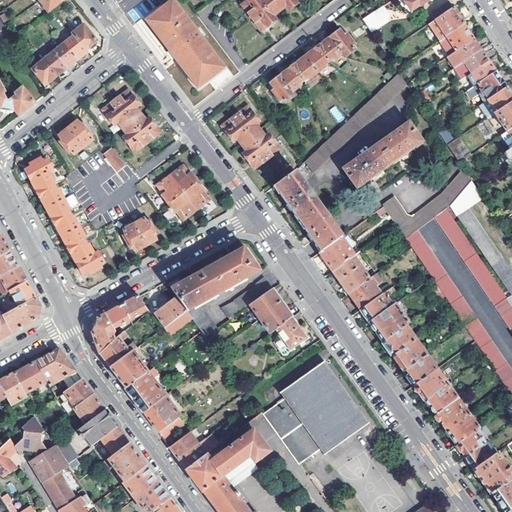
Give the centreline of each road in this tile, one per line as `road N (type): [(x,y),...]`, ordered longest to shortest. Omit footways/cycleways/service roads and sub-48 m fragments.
road 1 (residential): [(416,437),(186,123)]
road 2 (tertiary): [(197,511),(80,356),(64,319)]
road 3 (unknown): [(64,319),(254,214)]
road 4 (residential): [(186,123),(344,1)]
road 5 (residential): [(129,46),(0,147)]
road 6 (tertiary): [(64,319),(0,191)]
